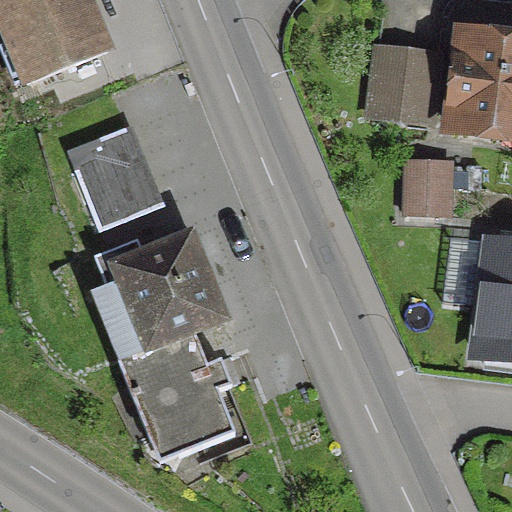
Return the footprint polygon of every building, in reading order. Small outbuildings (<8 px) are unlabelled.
[(79,0),(0,0),(0,36),(21,88),(101,55),(79,0)] [(511,140),(511,44),(456,37),(444,133),(511,140)] [(363,118),(425,125),(433,63),(371,55),(363,118)] [(64,155),(95,233),(151,211),(120,132),(64,155)] [(408,215),(457,224),(467,171),(418,162),(408,215)] [(511,242),(487,239),(472,350),(511,355),(511,242)] [(126,311),(111,317),(127,357),(187,333),(217,321),(185,240),(136,259),(131,246),(91,261),(103,291),(116,286),(126,311)] [(229,437),(212,395),(226,389),(215,364),(201,369),(187,333),(127,357),(112,364),(144,444),(163,437),(172,460),(229,437)]
